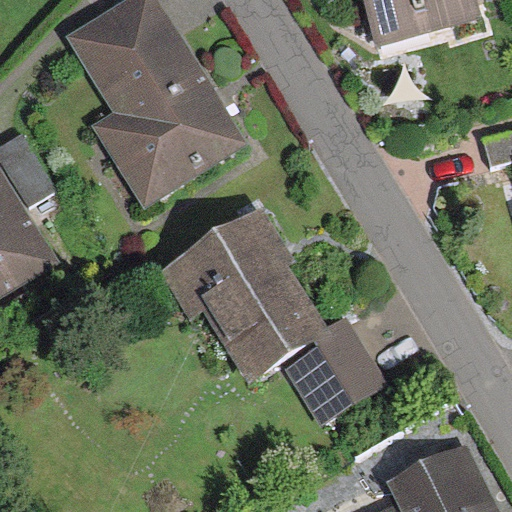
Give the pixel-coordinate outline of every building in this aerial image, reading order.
[(145,216),(252,149),(229,113),(156,0),(74,53),(119,124),(95,139),(145,216)] [(358,0),(373,51),(478,22),(471,0),(358,0)] [(0,297),(53,261),(21,214),(50,194),(13,140),(0,148),(0,297)] [(317,420),(374,386),(341,331),(318,344),(271,265),(247,225),(159,277),(236,406),(290,374),(317,420)] [(491,511),(459,451),(384,491),(394,509),(389,511),(491,511)]
